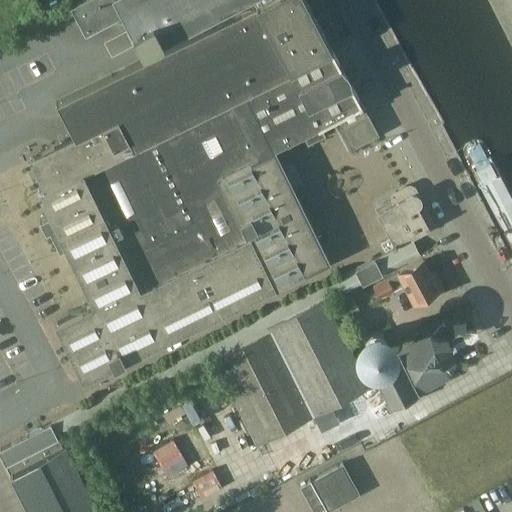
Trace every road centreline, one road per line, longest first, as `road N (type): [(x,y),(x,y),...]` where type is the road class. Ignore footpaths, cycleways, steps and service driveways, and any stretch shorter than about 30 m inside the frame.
road 1 (unclassified): [(511,312),(349,0)]
road 2 (unknown): [(69,47),(130,39),(221,0)]
